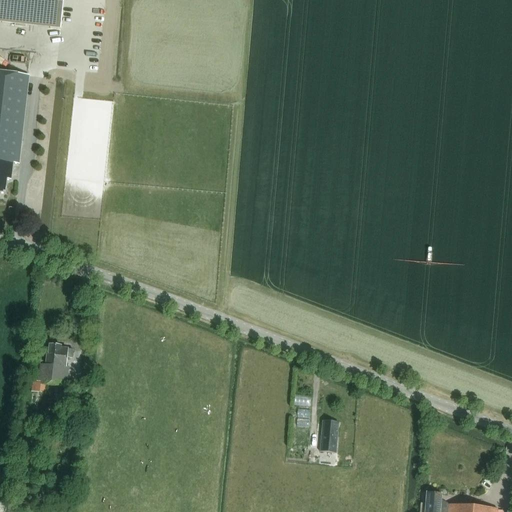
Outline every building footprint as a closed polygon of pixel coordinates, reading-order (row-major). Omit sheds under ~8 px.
[(0,0),(0,22),(15,24),(15,27),(26,28),(26,25),(61,29),(64,0),(0,0)] [(19,164),(29,76),(0,72),(0,193),(5,194),(7,180),(11,181),(13,163),(19,164)] [(34,382),(33,392),(46,393),(46,385),(67,387),(69,367),(67,367),(68,357),(73,357),(73,350),(62,349),(62,347),(50,346),(49,356),(47,356),(46,366),(41,365),(39,382),(34,382)] [(309,403),(309,394),(294,395),(295,404),(309,403)] [(335,454),(338,423),(322,421),(320,443),(321,443),(320,452),(335,454)] [(496,511),(497,509),(447,505),(447,506),(440,505),(441,494),(426,493),(424,511),(496,511)]
